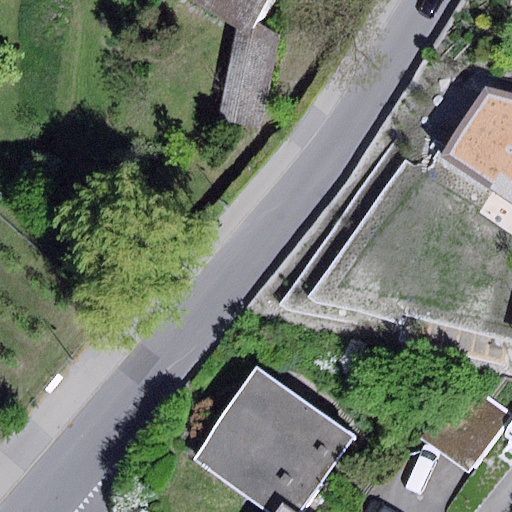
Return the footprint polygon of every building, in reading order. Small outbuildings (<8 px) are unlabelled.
[(192,0),(237,27),(247,33),(257,17),(267,0),(192,0)] [(247,33),(237,27),(218,121),(259,129),(280,40),(257,17),(247,33)] [(511,97),(487,91),(444,156),(488,184),(498,168),(511,178),(511,97)] [(264,511),(280,511),(282,510),(285,511),(302,511),(355,437),(256,368),(191,461),(264,511)] [(418,438),(445,457),(487,399),(461,380),(418,438)] [(511,417),(487,399),(445,457),(469,475),(511,417)]
